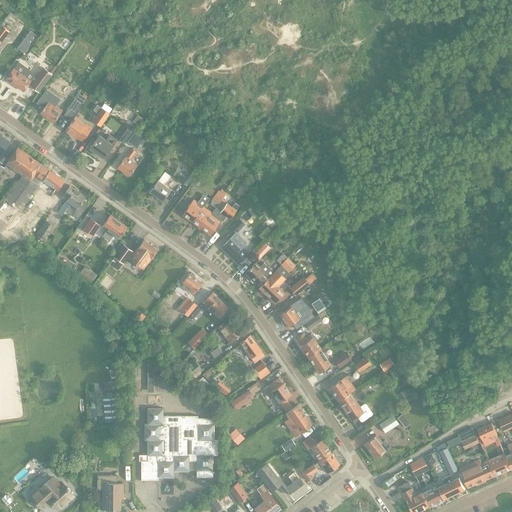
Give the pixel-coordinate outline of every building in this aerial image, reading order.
[(0,26),(0,42),(9,31),(1,25),(0,26)] [(25,54),(30,47),(24,42),(19,49),(25,54)] [(13,68),(5,79),(23,91),(29,83),(31,85),(30,86),(38,92),(51,74),(43,68),(36,78),(34,76),(35,74),(18,62),(13,68)] [(47,90),(37,103),(43,108),(40,113),(53,122),(62,111),(56,106),(61,100),(47,90)] [(79,101),(83,104),(87,99),(82,96),(78,93),(74,98),(79,101)] [(98,113),(97,115),(93,121),(100,127),(108,115),(109,113),(97,105),(93,110),(98,113)] [(69,108),(64,115),(71,119),(75,113),(69,108)] [(65,130),(76,138),(77,137),(82,141),(91,128),(86,124),(85,125),(74,117),(65,130)] [(116,137),(124,144),(132,132),(124,126),(116,137)] [(127,142),(133,146),(134,144),(137,147),(143,139),(134,133),(127,142)] [(0,153),(9,141),(0,134),(0,153)] [(90,148),(103,158),(116,140),(109,135),(106,140),(99,135),(90,148)] [(6,163),(22,175),(23,175),(29,180),(40,164),(40,165),(41,164),(40,164),(17,147),(6,163)] [(119,169),(129,176),(137,165),(130,160),(136,152),(131,148),(117,167),(119,169)] [(49,171),(40,165),(40,164),(29,180),(12,205),(20,210),(21,208),(38,185),(40,187),(44,181),(57,190),(64,181),(49,170),(49,171)] [(150,191),(162,200),(170,189),(164,184),(170,176),(165,172),(158,181),(158,180),(150,191)] [(180,181),(186,186),(193,176),(188,172),(180,181)] [(23,175),(22,175),(6,197),(0,206),(0,218),(2,220),(12,205),(29,180),(23,175)] [(201,189),(210,195),(214,190),(205,183),(201,189)] [(57,212),(61,215),(70,204),(77,209),(85,197),(69,185),(61,197),(66,201),(57,212)] [(211,198),(218,203),(227,191),(222,188),(220,191),(218,189),(211,198)] [(193,199),(182,215),(191,221),(202,206),(208,198),(203,194),(197,202),(193,199)] [(79,206),(77,209),(72,215),(77,219),(84,209),(88,204),(83,201),(79,206)] [(211,212),(200,228),(210,235),(214,228),(217,230),(221,225),(218,223),(220,220),(222,221),(226,216),(230,219),(236,210),(239,206),(235,202),(231,207),(226,203),(220,211),(215,207),(211,212)] [(191,221),(200,228),(211,212),(202,206),(191,221)] [(241,216),(245,220),(249,215),(245,212),(241,216)] [(103,235),(103,237),(109,241),(113,234),(119,238),(127,227),(110,215),(102,226),(107,229),(103,235)] [(83,228),(93,236),(100,226),(90,218),(83,228)] [(230,228),(235,233),(244,224),(239,219),(230,228)] [(45,221),(33,237),(42,243),(49,233),(54,227),(45,221)] [(245,244),(246,242),(236,232),(231,237),(221,248),(237,263),(244,257),(248,253),(242,247),(245,244)] [(147,263),(157,249),(144,239),(134,252),(129,260),(143,269),(147,263)] [(254,254),(259,259),(270,248),(265,243),(254,254)] [(122,245),(114,257),(122,263),(126,257),(129,259),(133,253),(134,252),(131,250),(131,251),(122,245)] [(254,282),(259,287),(274,272),(263,262),(259,266),(255,262),(245,273),(245,274),(254,283),(254,282)] [(259,287),(270,298),(275,303),(285,293),(278,286),(290,274),(281,265),(274,272),(259,287)] [(79,274),(91,283),(97,274),(84,266),(79,274)] [(180,284),(193,294),(202,283),(189,273),(180,284)] [(289,288),(295,295),(309,284),(316,278),(312,273),(304,278),(303,277),(289,288)] [(202,301),(208,307),(218,317),(228,307),(211,292),(202,301)] [(291,306),(279,314),(282,319),(281,320),(281,322),(283,326),(285,326),(287,325),(287,326),(292,323),(296,329),(314,317),(301,297),(290,305),(291,306)] [(318,297),(311,302),(318,312),(325,307),(322,303),(318,297)] [(183,310),(189,315),(197,305),(190,300),(183,310)] [(190,316),(195,320),(203,311),(198,306),(190,316)] [(317,315),(318,315),(305,324),(308,329),(321,320),(320,318),(326,314),(324,311),(317,315)] [(141,312),(136,319),(141,322),(146,316),(141,312)] [(358,318),(353,323),(357,328),(363,323),(358,318)] [(217,327),(229,343),(241,334),(230,321),(225,325),(223,323),(217,327)] [(187,342),(193,348),(208,334),(201,328),(187,342)] [(295,338),(308,358),(319,351),(318,349),(319,349),(309,335),(305,337),(302,333),(295,338)] [(239,342),(254,362),(264,355),(249,335),(239,342)] [(217,346),(210,352),(214,356),(221,351),(217,346)] [(319,351),(308,358),(319,373),(331,365),(329,363),(326,358),(325,359),(319,351)] [(346,352),(334,361),(339,367),(351,359),(346,352)] [(354,365),(359,372),(371,364),(366,357),(354,365)] [(389,358),(382,362),(387,369),(394,364),(389,358)] [(187,369),(192,376),(201,369),(196,362),(187,369)] [(253,369),(258,376),(267,370),(262,362),(253,369)] [(387,370),(393,378),(398,375),(392,367),(387,370)] [(328,387),(338,401),(350,393),(355,390),(352,386),(345,376),(328,387)] [(198,381),(205,388),(209,383),(202,377),(198,381)] [(271,391),(279,402),(291,394),(283,383),(282,383),(279,378),(268,385),(271,391)] [(413,388),(409,390),(414,399),(418,396),(413,388)] [(244,392),(234,398),(239,405),(249,399),(248,397),(244,393),(244,392)] [(116,393),(102,394),(105,421),(119,420),(116,393)] [(350,393),(338,401),(351,421),(357,417),(360,421),(362,422),(372,415),(372,413),(366,404),(364,403),(359,407),(350,393)] [(410,393),(405,397),(408,402),(413,398),(410,393)] [(283,421),(295,437),(299,434),(312,425),(301,410),(298,406),(297,404),(285,413),(289,418),(283,421)] [(141,455),(141,472),(141,480),(157,480),(157,477),(173,477),(173,471),(189,471),(189,461),(196,461),(196,477),(212,477),(212,455),(217,455),(217,444),(213,444),(213,418),(197,418),(197,416),(163,415),(163,408),(147,408),(147,424),(144,424),(144,439),(147,439),(147,455),(141,455)] [(511,412),(497,419),(503,431),(511,426),(511,412)] [(397,418),(405,427),(409,424),(401,414),(397,418)] [(379,424),(385,432),(398,424),(393,415),(379,424)] [(479,428),(477,429),(482,440),(496,433),(495,431),(491,422),(479,428)] [(114,428),(115,439),(122,438),(121,427),(114,428)] [(229,435),(237,444),(244,438),(236,428),(229,435)] [(364,444),(375,459),(385,451),(390,447),(385,440),(382,442),(376,435),(364,444)] [(310,446),(319,459),(330,452),(321,439),(316,443),(313,439),(312,440),(310,436),(302,442),(307,448),(310,446)] [(479,442),(476,436),(472,437),(462,442),(458,436),(447,441),(450,447),(461,442),(464,449),(479,442)] [(280,445),(284,451),(294,444),(291,439),(280,445)] [(445,442),(437,447),(440,451),(451,473),(458,470),(447,448),(448,447),(445,442)] [(281,454),(284,459),(291,455),(287,450),(281,454)] [(330,452),(319,459),(318,460),(318,461),(301,472),(307,481),(312,477),(310,474),(322,466),(327,473),(339,465),(330,452)] [(432,454),(426,457),(429,464),(433,462),(434,459),(432,454)] [(495,456),(487,460),(494,476),(511,469),(511,468),(506,455),(505,455),(497,459),(495,456)] [(410,465),(416,476),(429,469),(424,458),(410,465)] [(494,476),(487,460),(481,463),(479,459),(459,468),(468,488),(476,484),(476,485),(486,481),(486,480),(494,476)] [(266,464),(256,471),(265,482),(269,489),(271,491),(281,483),(266,464)] [(239,468),(235,471),(241,479),(245,476),(239,468)] [(292,482),(286,487),(294,497),(306,488),(294,472),(288,476),(292,482)] [(446,483),(440,486),(446,498),(465,489),(459,477),(455,479),(453,474),(444,478),(446,483)] [(103,509),(120,509),(120,497),(119,497),(119,493),(122,493),(122,483),(117,483),(117,475),(97,475),(97,489),(103,489),(103,509)] [(32,498),(42,509),(51,501),(56,507),(63,501),(64,503),(73,495),(61,482),(59,485),(52,477),(39,488),(41,490),(32,498)] [(265,482),(256,489),(261,495),(266,491),(269,489),(265,482)] [(427,500),(423,492),(416,496),(409,482),(400,486),(403,492),(404,495),(412,511),(417,511),(430,506),(427,500)] [(237,483),(229,488),(239,502),(247,496),(237,483)] [(431,489),(423,492),(427,500),(430,506),(446,498),(440,486),(432,490),(431,489)] [(255,508),(257,511),(274,511),(280,508),(266,491),(261,495),(265,500),(255,508)] [(207,504),(213,511),(216,511),(221,508),(214,499),(207,504)]
